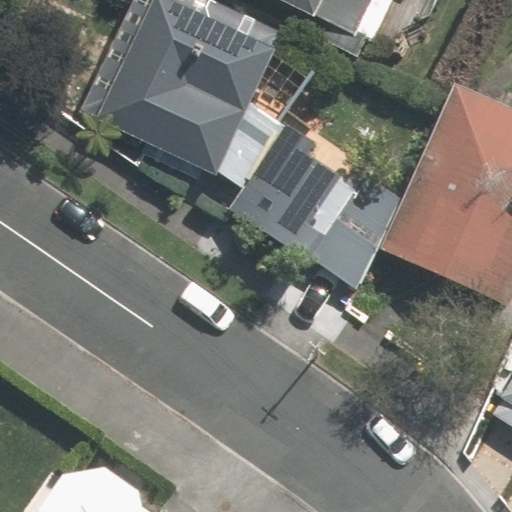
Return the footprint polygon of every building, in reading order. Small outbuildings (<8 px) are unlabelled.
[(382,251),(399,212),(308,159),(319,141),(250,101),(280,50),(193,0),(142,0),(83,102),(218,181),(221,177),(242,189),(228,214),(311,263),(316,254),(367,284),(382,251)] [(279,0),(373,44),(393,0),(279,0)] [(399,212),(382,251),(506,306),(511,291),(511,113),(455,88),(399,212)] [(511,372),(484,417),(511,434),(511,372)] [(46,511),(182,511),(154,491),(149,472),(119,450),(73,454),(46,491),(49,508),(46,511)]
